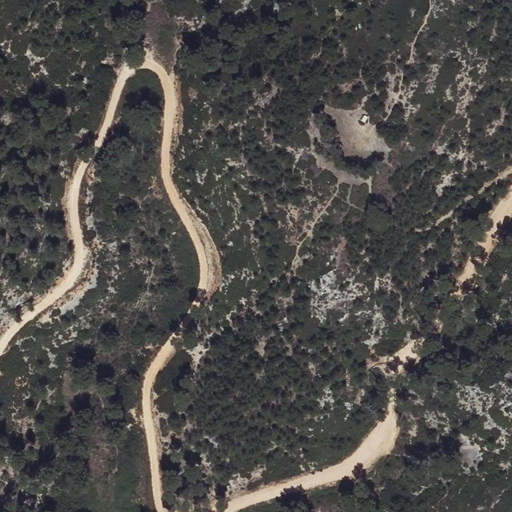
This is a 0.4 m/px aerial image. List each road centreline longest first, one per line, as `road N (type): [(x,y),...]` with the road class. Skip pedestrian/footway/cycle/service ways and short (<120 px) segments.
road 1 (track): [(0,346),(23,315),(75,276),(71,192),(124,72),(151,58),(163,65),(168,187),(204,249),(208,274),(146,389),(162,511)]
road 2 (track): [(511,198),(465,276),(389,373),(370,447),(330,474),(217,511)]
